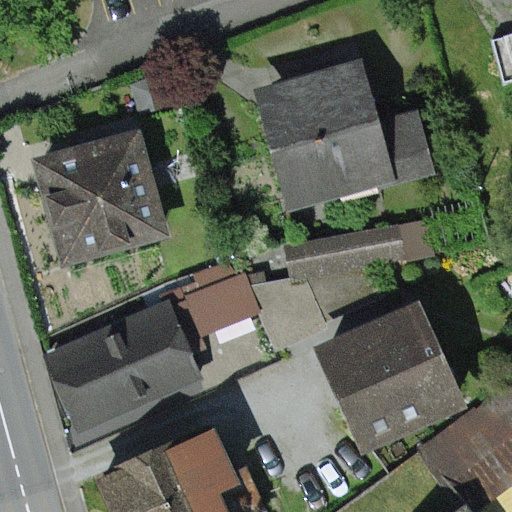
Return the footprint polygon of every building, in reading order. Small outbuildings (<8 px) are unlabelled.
[(350,80),(271,103),(298,193),(333,183),(336,194),(377,182),(378,186),(428,171),(411,115),(376,125),(372,113),(361,116),(350,80)] [(135,139),(42,164),(67,258),(160,233),(135,139)] [(167,309),(51,358),(81,430),(198,377),(167,309)] [(415,315),(326,354),(365,444),(455,404),(415,315)] [(339,511),(511,511),(511,380),(471,422),(464,416),(386,479),(339,511)] [(210,433),(102,480),(116,511),(261,511),(244,473),(230,479),(210,433)]
